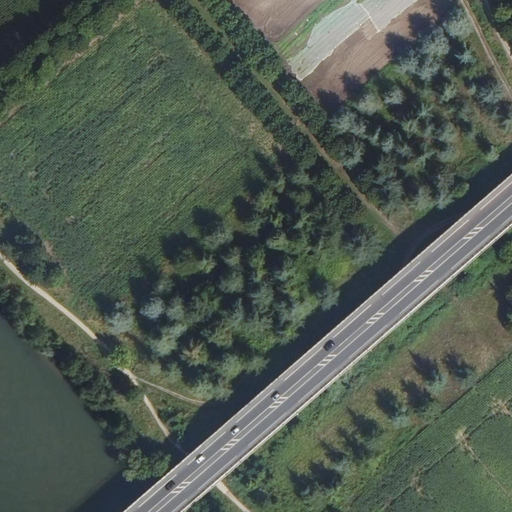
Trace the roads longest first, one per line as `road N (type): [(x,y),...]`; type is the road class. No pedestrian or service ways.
road 1 (secondary): [(511,190),(144,511)]
road 2 (secondary): [(166,511),(511,210)]
road 3 (track): [(511,171),(419,237),(185,456)]
road 4 (track): [(129,376),(207,409),(245,402)]
